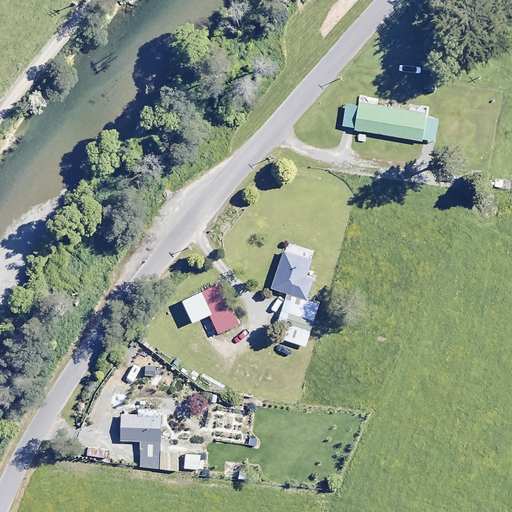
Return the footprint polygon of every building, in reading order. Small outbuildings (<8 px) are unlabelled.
[(424,113),(356,102),(356,106),(344,104),(340,126),(353,128),(352,130),(419,141),(419,139),(432,141),(436,119),(423,116),(424,113)] [(314,260),(286,251),(273,289),(289,295),(309,301),(316,279),(309,276),(314,260)] [(223,285),(187,301),(197,323),(212,316),(221,334),(242,324),(223,285)] [(309,301),(289,295),(276,337),(307,347),(321,305),(309,301)] [(161,416),(121,416),(121,442),(140,442),(140,457),(161,457),(161,416)] [(107,449),(88,447),(87,456),(106,459),(107,449)] [(176,457),(160,459),(161,466),(177,464),(176,457)] [(240,464),(225,463),(224,478),(239,479),(240,464)]
